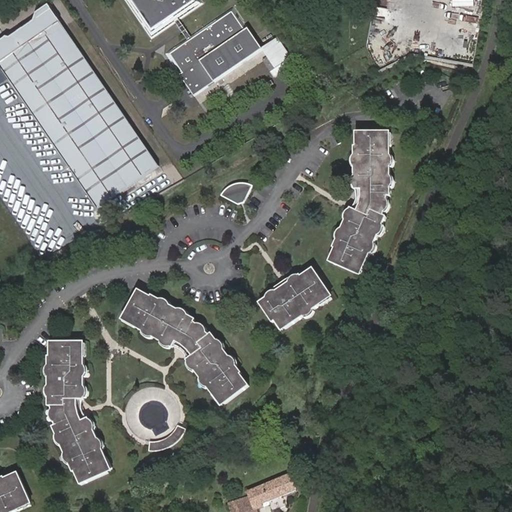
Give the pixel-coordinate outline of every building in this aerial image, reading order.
[(179,20),(203,4),(200,0),(124,0),(151,39),(175,23),(188,43),(171,55),(183,74),(180,76),(194,96),(263,50),(262,49),(248,29),(245,31),(233,12),(193,40),(179,20)] [(0,42),(0,66),(98,209),(159,167),(49,6),(36,15),(35,21),(11,39),(8,37),(0,42)] [(291,58),(278,38),(262,49),(263,50),(268,57),(276,69),(291,58)] [(276,69),(268,57),(263,61),(274,77),(295,63),(291,58),(276,69)] [(388,134),(357,134),(357,149),(356,149),(356,191),(363,191),(364,199),(359,213),(352,210),(334,249),(336,249),(330,263),(358,276),(364,262),(367,264),(388,218),(386,217),(390,199),(392,199),(392,149),(388,149),(388,134)] [(245,204),(252,186),(231,178),(224,196),(245,204)] [(367,264),(364,262),(358,276),(361,277),(367,264)] [(302,277),(261,305),(274,325),(276,323),(283,333),(334,298),(315,270),(302,278),(302,277)] [(139,292),(125,318),(134,324),(138,326),(136,329),(174,350),(177,343),(184,347),(189,351),(193,357),(187,362),(214,396),(217,394),(226,406),(250,387),(241,375),(242,374),(215,340),(213,342),(190,321),(191,319),(167,305),(153,298),(152,299),(139,292)] [(125,318),(123,322),(131,326),(136,329),(138,326),(134,324),(125,318)] [(82,354),(82,343),(52,343),(52,358),(51,358),(50,401),(53,401),(60,432),(57,433),(74,473),(76,472),(82,486),(109,474),(103,460),(107,459),(90,419),(83,422),(80,415),(78,409),(78,401),(86,401),(86,358),(82,358),(82,354)] [(217,394),(214,396),(223,408),(226,406),(217,394)] [(155,443),(150,443),(150,452),(155,452),(161,452),(166,450),(171,447),(176,444),(180,440),(184,436),(186,431),(178,427),(176,431),(174,434),(171,437),(167,440),(163,441),(159,443),(155,443)] [(107,459),(103,460),(109,474),(113,473),(107,459)] [(18,508),(31,502),(19,474),(5,480),(5,479),(0,480),(0,511),(17,511),(19,511),(18,508)] [(296,490),(291,475),(249,492),(250,497),(230,503),(232,511),(257,511),(256,509),(262,507),(261,505),(296,490)] [(31,502),(18,508),(19,511),(33,505),(31,502)]
